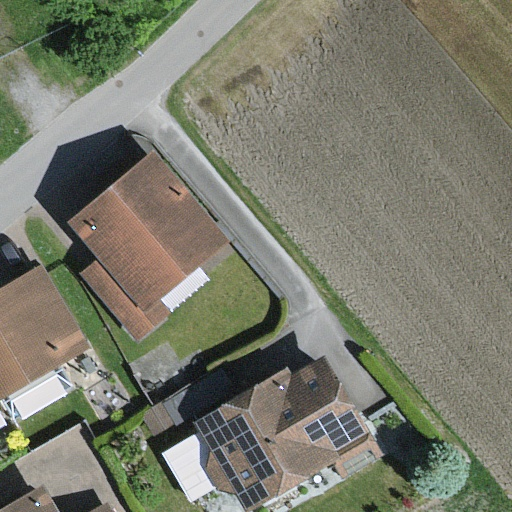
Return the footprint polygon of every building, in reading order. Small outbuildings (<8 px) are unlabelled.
[(238,247),(165,159),(84,226),(110,258),(158,314),(238,247)] [(158,314),(110,258),(87,277),(147,347),(170,328),(158,314)] [(0,382),(11,402),(96,354),(48,271),(0,298),(0,382)] [(248,402),(204,428),(220,456),(215,472),(226,494),(245,498),(253,511),(266,511),(349,464),(343,454),(383,431),(338,356),(305,376),(301,369),(270,387),(262,372),(238,386),(248,402)] [(221,371),(165,404),(177,426),(234,393),(221,371)] [(0,408),(11,402),(0,382),(0,408)] [(165,404),(146,415),(158,436),(177,426),(165,404)] [(69,511),(57,490),(16,511),(117,511),(116,509),(110,511),(69,511)]
